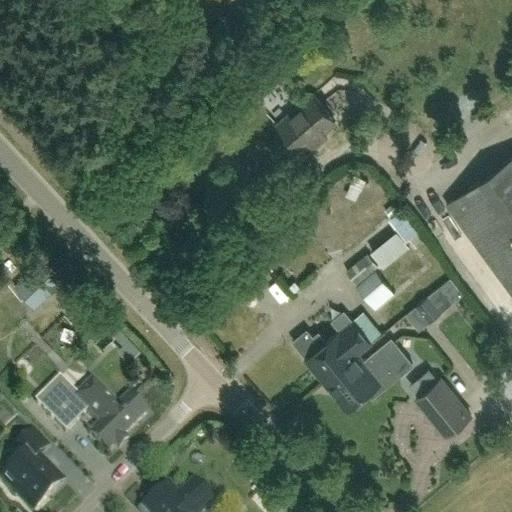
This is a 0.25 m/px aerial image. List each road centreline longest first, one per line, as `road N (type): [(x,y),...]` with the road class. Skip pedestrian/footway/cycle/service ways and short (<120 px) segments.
road 1 (tertiary): [(213,383),(0,144)]
road 2 (unclassified): [(88,511),(213,383)]
road 3 (tertiary): [(334,511),(213,383)]
